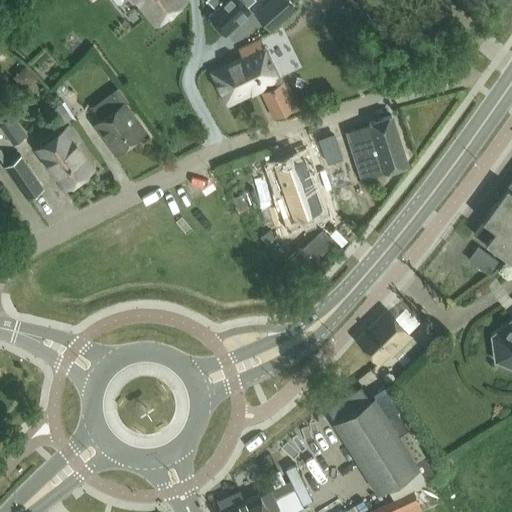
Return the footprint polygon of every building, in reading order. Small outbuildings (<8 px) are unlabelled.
[(184,0),(135,0),(156,26),(186,3),(184,0)] [(205,0),(214,10),(207,16),(224,34),(251,9),(248,6),(254,0),(205,0)] [(286,0),(271,0),(256,14),(269,29),(293,8),(286,0)] [(241,58),(212,73),(228,104),(263,87),(265,90),(261,92),(273,117),(294,108),(281,82),(278,84),(276,81),(280,79),(264,47),(260,39),(237,50),(241,58)] [(87,110),(76,96),(90,86),(80,72),(81,71),(80,70),(52,91),(74,121),(75,121),(74,120),(87,110)] [(143,132),(124,105),(129,101),(118,87),(91,107),(101,121),(95,125),(114,152),(143,132)] [(48,111),(60,127),(71,119),(59,103),(48,111)] [(11,115),(0,123),(0,124),(13,144),(25,135),(11,115)] [(407,165),(391,117),(346,132),(362,180),(407,165)] [(94,167),(66,131),(39,151),(66,188),(94,167)] [(21,155),(17,157),(12,150),(0,157),(0,160),(4,167),(27,200),(44,189),(21,155)] [(276,169),(293,222),(320,213),(302,160),(276,169)] [(511,179),(506,187),(472,234),(511,262),(511,179)] [(321,229),(279,270),(291,283),(333,242),(321,229)] [(487,274),(497,261),(477,246),(467,260),(487,275),(487,274)] [(387,311),(357,339),(380,364),(389,356),(391,358),(412,338),(387,311)] [(511,318),(490,336),(494,362),(511,369),(511,318)] [(374,397),(333,423),(377,493),(418,468),(427,483),(437,476),(396,411),(387,417),(374,397)] [(295,465),(285,470),(301,505),(311,500),(295,465)] [(231,494),(217,501),(221,511),(220,511),(271,511),(278,509),(269,490),(236,505),(231,494)]
